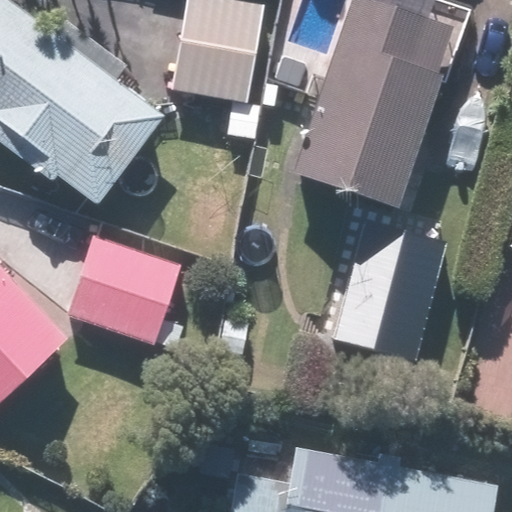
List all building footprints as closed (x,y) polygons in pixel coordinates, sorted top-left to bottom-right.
[(463,12),(430,0),(349,0),(283,180),(387,218),(463,12)] [(0,7),(0,147),(84,212),(154,121),(111,88),(124,72),(57,20),(42,40),(0,7)] [(257,23),(180,11),(166,99),(243,111),(257,23)] [(173,269),(84,242),(60,321),(148,348),(173,269)] [(0,395),(54,346),(0,286),(0,395)] [(279,486),(229,475),(221,511),(479,511),(483,495),(286,453),(279,486)]
